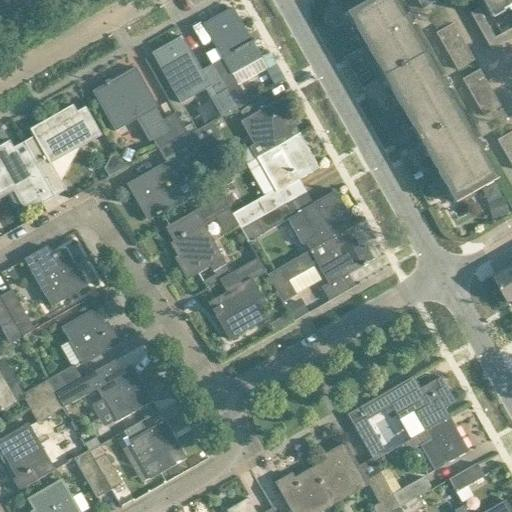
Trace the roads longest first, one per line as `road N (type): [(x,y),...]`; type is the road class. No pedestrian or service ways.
road 1 (residential): [(0,260),(82,216),(97,224),(225,393)]
road 2 (residential): [(445,275),(285,0)]
road 3 (residential): [(225,393),(445,275)]
road 4 (residential): [(140,511),(220,466),(234,447),(237,421),(225,393)]
road 5 (residential): [(150,0),(0,84)]
road 6 (residential): [(511,393),(445,275)]
